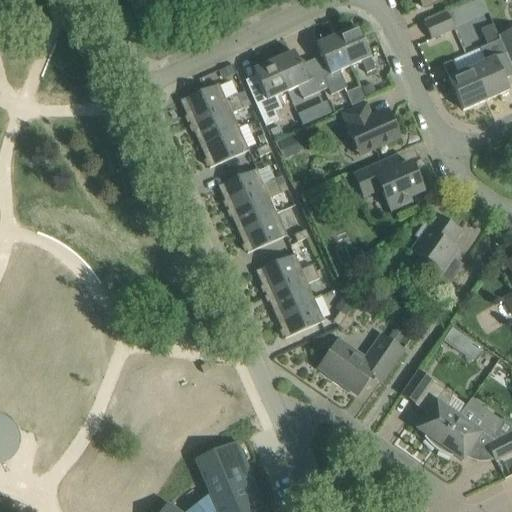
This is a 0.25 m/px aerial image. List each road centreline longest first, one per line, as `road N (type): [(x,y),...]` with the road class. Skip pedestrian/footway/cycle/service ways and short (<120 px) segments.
road 1 (residential): [(259,365),(127,86)]
road 2 (residential): [(308,0),(127,86)]
road 3 (residential): [(451,150),(373,0)]
road 4 (residential): [(323,511),(259,365)]
road 5 (residential): [(363,428),(259,365)]
